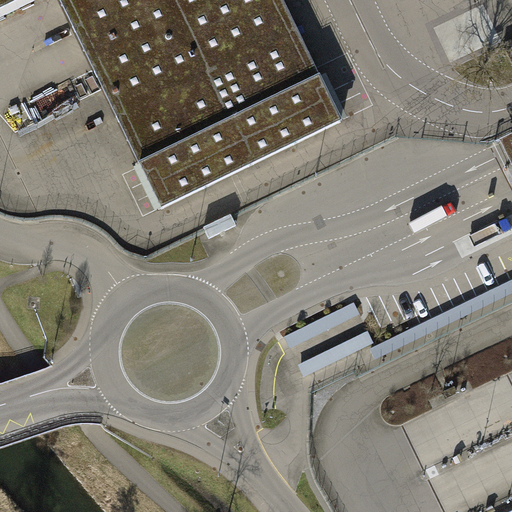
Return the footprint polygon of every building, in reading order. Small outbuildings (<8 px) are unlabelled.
[(0,0),(0,9),(19,0),(59,0),(162,210),(342,122),(282,0),(0,0)] [(511,134),(498,142),(504,153),(511,169),(511,134)] [(204,228),(209,239),(236,225),(231,215),(204,228)] [(511,294),(511,280),(371,349),(376,360),(511,294)] [(285,337),(290,348),(359,314),(354,303),(285,337)] [(299,366),(304,377),(374,343),(368,332),(299,366)]
